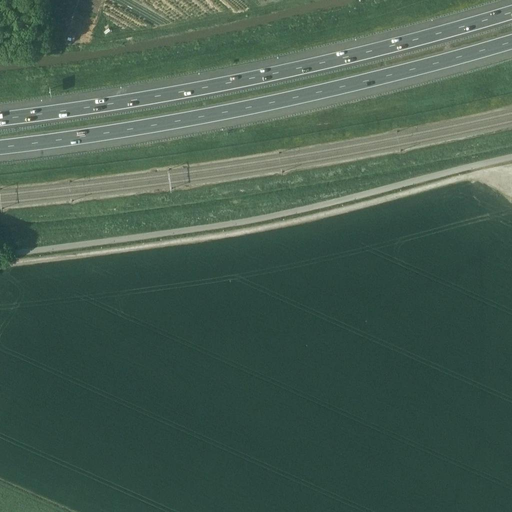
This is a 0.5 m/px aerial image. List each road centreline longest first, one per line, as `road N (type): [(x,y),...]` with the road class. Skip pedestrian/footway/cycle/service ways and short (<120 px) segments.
road 1 (motorway): [(511,12),(273,74),(0,119)]
road 2 (motorway): [(0,147),(288,99),(511,41)]
road 3 (track): [(511,180),(476,176),(271,228),(0,266)]
road 4 (track): [(511,101),(200,160),(0,186)]
